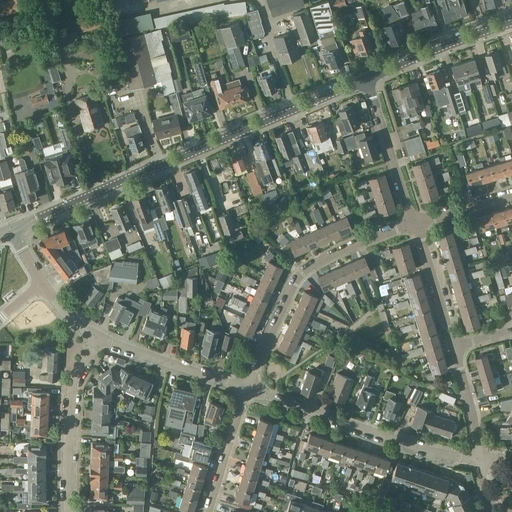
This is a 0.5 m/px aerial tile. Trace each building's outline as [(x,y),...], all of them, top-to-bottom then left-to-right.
[(8,0),(0,2),(0,13),(1,16),(28,9),(25,0),(8,0)] [(267,0),(272,15),(304,4),(302,0),(267,0)] [(327,0),(326,0),(309,6),(316,28),(320,39),(333,35),(332,34),(337,32),(337,34),(338,34),(327,0)] [(340,7),(346,5),(344,0),(330,0),(333,12),(341,10),(340,7)] [(457,18),(452,0),(439,0),(446,23),(457,18)] [(452,0),(457,18),(469,14),(464,0),(452,0)] [(404,16),(409,14),(403,1),(396,3),(400,18),(404,16)] [(225,16),(247,13),(245,2),(224,5),(223,4),(211,6),(153,19),(155,29),(176,24),(225,13),(225,16)] [(396,3),(388,7),(388,8),(382,18),(381,19),(385,27),(399,21),(399,22),(401,21),(405,19),(404,16),(400,18),(396,3)] [(357,7),(363,26),(371,24),(365,4),(357,7)] [(420,16),(425,30),(430,28),(431,29),(435,28),(435,26),(437,25),(432,12),(431,12),(428,4),(421,7),(421,9),(420,9),(423,15),(420,16)] [(423,15),(420,9),(417,11),(411,13),(413,19),(412,19),(417,33),(425,30),(420,16),(423,15)] [(257,10),(247,13),(245,14),(253,39),(266,35),(257,10)] [(274,38),(282,62),(300,56),(297,46),(304,44),(304,43),(316,39),(307,11),(293,15),(301,38),(295,40),(292,32),(274,38)] [(82,32),(101,27),(97,13),(78,18),(82,32)] [(114,21),(117,36),(153,28),(149,13),(114,21)] [(230,56),(235,69),(235,70),(245,67),(237,44),(246,40),(240,21),(221,27),(230,56)] [(399,21),(385,27),(382,27),(389,44),(389,43),(403,38),(405,38),(406,38),(399,22),(399,21)] [(158,30),(143,34),(118,40),(131,89),(153,83),(155,89),(162,87),(164,95),(175,91),(158,30)] [(361,37),(355,39),(361,54),(362,54),(364,55),(367,53),(367,52),(373,50),(367,34),(365,30),(359,32),(361,37)] [(61,37),(64,46),(77,43),(74,33),(61,37)] [(324,45),(324,47),(317,49),(318,51),(319,55),(322,54),(326,63),(330,61),(332,67),(343,63),(335,41),(324,45)] [(487,54),(485,55),(490,70),(493,78),(506,74),(504,66),(501,67),(499,59),(501,58),(500,52),(497,53),(496,52),(494,52),(492,50),(488,51),(487,54)] [(257,55),(248,58),(251,66),(260,63),(257,55)] [(476,65),(474,59),(462,62),(468,81),(474,79),(476,85),(481,83),(476,65)] [(203,71),(200,62),(193,64),(200,87),(207,85),(203,71)] [(468,81),(462,62),(451,66),(459,90),(463,89),(464,91),(471,89),(468,81)] [(56,65),(47,67),(51,80),(52,83),(61,80),(56,65)] [(427,74),(428,76),(423,78),(427,89),(432,87),(439,109),(441,110),(443,109),(446,116),(459,112),(453,94),(452,94),(450,86),(445,88),(439,70),(427,74)] [(271,74),(263,77),(261,74),(257,76),(258,79),(260,85),(262,84),(265,94),(277,90),(271,74)] [(232,105),(233,104),(235,103),(229,82),(224,83),(222,77),(211,80),(210,82),(211,86),(214,87),(220,108),(228,105),(230,106),(232,105)] [(177,92),(183,91),(179,78),(172,80),(175,91),(176,92),(177,92)] [(229,82),(235,103),(236,103),(238,104),(240,103),(241,101),(250,98),(247,86),(243,87),(243,84),(240,85),(238,79),(229,82)] [(45,82),(47,89),(48,92),(54,90),(52,83),(51,80),(45,82)] [(416,82),(407,85),(417,115),(416,112),(424,109),(421,99),(422,99),(416,82)] [(487,103),(493,101),(488,83),(482,85),(487,103)] [(493,95),(499,93),(496,83),(490,85),(493,95)] [(392,90),(396,101),(403,99),(405,104),(403,105),(402,107),(403,111),(405,113),(407,112),(409,117),(417,115),(407,85),(400,87),(397,87),(398,89),(392,90)] [(203,87),(192,91),(200,116),(202,115),(202,117),(211,114),(203,87)] [(39,91),(40,95),(31,98),(34,107),(51,102),(48,92),(47,89),(39,91)] [(200,116),(192,91),(182,94),(184,102),(185,102),(190,119),(192,118),(194,119),(197,118),(198,116),(200,116)] [(169,94),(173,110),(174,109),(180,108),(176,92),(169,94)] [(465,110),(460,92),(453,94),(459,112),(465,110)] [(94,94),(75,100),(86,130),(104,124),(94,94)] [(338,111),(341,116),(335,118),(342,136),(356,130),(355,127),(358,126),(356,119),(357,117),(356,113),(353,112),(351,106),(348,107),(346,106),(342,107),(341,110),(338,111)] [(511,124),(511,111),(498,115),(498,117),(499,120),(501,127),(503,127),(510,125),(511,124)] [(133,113),(124,116),(127,124),(136,121),(133,113)] [(158,137),(181,131),(177,115),(154,121),(158,137)] [(115,128),(123,126),(120,116),(112,118),(115,128)] [(498,117),(492,119),(495,128),(495,129),(501,127),(499,120),(498,117)] [(306,150),(307,152),(306,152),(314,174),(314,175),(324,171),(317,154),(332,149),(328,136),(329,134),(328,131),(326,131),(326,129),(327,127),(326,124),(324,124),(323,122),(321,123),(319,122),(317,123),(316,124),(312,126),(310,125),(307,126),(307,128),(306,128),(313,148),(306,150)] [(413,124),(415,130),(421,128),(419,122),(413,124)] [(133,152),(138,150),(139,151),(142,150),(143,149),(144,148),(140,134),(142,134),(139,125),(125,130),(133,152)] [(503,127),(504,133),(511,131),(511,128),(510,125),(503,127)] [(62,147),(62,149),(55,152),(64,181),(71,178),(71,176),(75,175),(67,149),(72,147),(70,141),(66,128),(60,130),(65,146),(62,147)] [(8,131),(0,132),(0,136),(2,147),(11,146),(8,131)] [(301,153),(301,154),(299,155),(297,151),(299,151),(291,131),(274,138),(280,153),(285,166),(294,163),(298,173),(308,169),(310,175),(314,174),(306,152),(303,153),(301,153)] [(364,132),(353,135),(343,138),(347,150),(361,146),(364,158),(377,154),(377,152),(376,146),(375,146),(372,136),(366,138),(364,132)] [(32,138),(37,151),(43,149),(39,136),(32,138)] [(420,136),(404,141),(409,156),(424,152),(420,136)] [(341,152),(347,150),(343,139),(337,141),(341,152)] [(428,149),(440,146),(438,140),(431,142),(430,140),(426,142),(428,149)] [(254,145),(253,146),(258,160),(263,158),(271,178),(272,181),(273,180),(271,175),(276,174),(277,176),(279,175),(284,173),(278,156),(272,158),(266,141),(258,144),(257,143),(254,144),(254,145)] [(235,172),(241,170),(246,167),(240,151),(229,155),(234,167),(235,172)] [(64,181),(55,152),(44,155),(52,182),(57,181),(57,183),(64,181)] [(463,153),(457,155),(460,166),(466,165),(463,153)] [(431,159),(432,165),(440,162),(438,157),(431,159)] [(511,158),(505,161),(504,157),(499,158),(501,162),(500,162),(504,175),(511,173),(511,158)] [(23,158),(20,159),(21,166),(21,167),(30,200),(38,198),(35,188),(41,186),(35,167),(28,169),(26,164),(25,159),(23,158)] [(263,158),(258,160),(255,162),(260,176),(262,175),(264,183),(272,181),(271,178),(263,158)] [(21,166),(20,159),(19,159),(20,165),(13,168),(24,202),(30,200),(21,167),(21,166)] [(0,179),(10,176),(5,161),(0,162),(0,179)] [(426,161),(411,166),(423,202),(437,197),(426,161)] [(489,166),(483,168),(482,162),(476,164),(478,169),(477,169),(481,183),(493,179),(489,166)] [(500,162),(489,166),(493,179),(504,175),(500,162)] [(206,194),(207,194),(197,168),(183,174),(193,199),(194,199),(198,210),(211,205),(206,194)] [(481,183),(477,169),(466,173),(470,186),(481,183)] [(253,170),(246,173),(254,195),(263,192),(260,185),(259,185),(253,170)] [(368,180),(379,214),(394,210),(383,175),(368,180)] [(14,188),(12,183),(0,187),(2,191),(0,192),(0,200),(3,209),(14,205),(10,190),(14,188)] [(185,224),(183,218),(177,200),(173,201),(167,186),(157,189),(163,205),(165,211),(174,208),(180,226),(185,224)] [(321,194),(317,198),(320,204),(323,204),(325,202),(321,194)] [(144,230),(154,227),(159,241),(166,239),(163,230),(158,218),(154,208),(149,210),(144,196),(133,200),(135,208),(133,209),(136,217),(137,217),(139,217),(139,219),(140,219),(144,230)] [(196,224),(191,213),(185,197),(178,200),(184,218),(183,218),(185,224),(186,227),(196,224)] [(319,208),(317,203),(315,198),(311,201),(315,210),(312,211),(317,223),(321,222),(323,221),(318,209),(319,208)] [(234,208),(237,216),(248,212),(244,204),(234,208)] [(127,213),(125,212),(122,205),(119,206),(114,208),(114,209),(111,210),(120,231),(126,228),(129,234),(133,232),(131,226),(128,218),(129,216),(127,213)] [(344,214),(344,216),(350,213),(346,205),(341,208),(344,214)] [(511,207),(502,210),(506,223),(511,221),(511,207)] [(362,214),(364,219),(377,215),(375,210),(362,214)] [(502,210),(490,214),(494,227),(506,223),(502,210)] [(228,213),(219,216),(225,233),(234,230),(228,213)] [(494,227),(490,214),(479,217),(483,230),(494,227)] [(334,222),(340,235),(351,230),(345,217),(334,222)] [(88,220),(73,226),(80,242),(83,248),(97,242),(88,220)] [(340,235),(334,222),(329,224),(323,227),(328,240),(340,235)] [(328,240),(323,227),(311,232),(317,245),(328,240)] [(232,249),(239,246),(238,244),(245,241),(241,230),(235,233),(235,234),(228,237),(232,249)] [(71,260),(75,259),(74,258),(71,249),(63,231),(56,234),(60,245),(61,244),(64,252),(66,251),(67,254),(70,258),(71,260)] [(441,247),(455,243),(451,231),(438,235),(441,247)] [(317,245),(311,232),(300,237),(306,250),(317,245)] [(51,259),(57,254),(60,255),(65,261),(70,258),(67,254),(66,251),(64,252),(61,244),(60,245),(56,234),(41,240),(40,245),(51,259)] [(285,236),(279,242),(283,247),(289,240),(285,236)] [(306,250),(300,237),(289,242),(294,254),(306,250)] [(116,238),(105,242),(109,251),(119,246),(116,238)] [(136,249),(142,247),(140,240),(134,243),(136,249)] [(458,254),(455,243),(441,247),(445,258),(458,254)] [(221,251),(217,252),(220,261),(227,259),(226,257),(230,255),(228,250),(227,249),(226,244),(220,246),(219,246),(220,247),(221,251)] [(392,249),(399,272),(414,267),(407,244),(392,249)] [(80,256),(81,255),(77,247),(71,249),(74,258),(75,259),(76,262),(78,267),(79,267),(85,265),(83,260),(82,261),(80,256)] [(268,261),(274,255),(270,251),(264,257),(268,261)] [(85,263),(88,261),(91,260),(88,252),(81,255),(84,260),(85,263)] [(70,258),(65,261),(60,255),(57,254),(51,259),(69,283),(81,275),(87,272),(88,272),(85,265),(79,267),(78,267),(76,262),(75,259),(71,260),(70,258)] [(462,266),(458,254),(445,258),(448,270),(462,266)] [(363,257),(352,262),(357,275),(369,270),(363,257)] [(88,272),(92,271),(88,261),(85,263),(84,260),(83,260),(85,265),(88,272)] [(138,263),(123,262),(122,267),(110,266),(108,277),(108,280),(135,283),(135,281),(139,281),(140,271),(137,271),(138,263)] [(263,273),(276,279),(281,268),(268,262),(263,273)] [(352,262),(340,267),(346,280),(357,275),(352,262)] [(504,288),(500,269),(502,278),(511,276),(509,271),(511,270),(511,264),(511,263),(511,262),(498,265),(499,268),(493,270),(498,289),(504,288)] [(110,266),(111,263),(92,272),(97,283),(96,281),(83,298),(84,299),(84,301),(86,302),(88,302),(93,306),(103,293),(104,287),(98,282),(108,277),(110,266)] [(197,296),(197,277),(197,266),(177,275),(178,312),(179,312),(186,313),(186,296),(197,296)] [(465,278),(462,266),(448,270),(452,282),(465,278)] [(346,280),(340,267),(329,272),(335,285),(346,280)] [(370,271),(375,283),(381,281),(375,268),(370,271)] [(335,285),(329,272),(318,277),(324,290),(335,285)] [(263,273),(258,285),(271,290),(276,279),(263,273)] [(243,274),(240,280),(253,286),(256,280),(243,274)] [(408,290),(421,286),(417,274),(405,278),(408,290)] [(159,281),(163,289),(176,283),(173,275),(159,281)] [(469,290),(465,278),(452,282),(455,294),(469,290)] [(351,282),(345,285),(351,299),(357,296),(351,282)] [(271,290),(258,285),(253,296),(266,301),(271,290)] [(424,298),(421,286),(408,290),(412,302),(424,298)] [(163,300),(177,300),(177,289),(162,289),(163,300)] [(469,290),(455,294),(459,305),(472,301),(469,290)] [(303,291),(298,303),(311,308),(312,309),(317,298),(317,297),(303,291)] [(511,292),(504,294),(499,296),(501,304),(506,303),(509,312),(511,311),(511,292)] [(323,293),(319,297),(330,308),(334,303),(323,293)] [(247,302),(233,296),(228,294),(226,297),(231,299),(245,306),(247,302)] [(131,299),(126,296),(124,300),(118,296),(117,297),(112,307),(113,307),(109,316),(120,321),(129,301),(131,299)] [(248,307),(260,313),(266,301),(253,296),(249,304),(248,307)] [(424,298),(412,302),(415,313),(428,310),(424,298)] [(139,314),(142,305),(131,299),(129,301),(120,321),(128,325),(132,316),(137,319),(139,314)] [(260,313),(248,307),(245,306),(231,299),(230,302),(243,308),(242,310),(246,312),(243,318),(255,324),(260,313)] [(151,302),(144,300),(142,305),(139,314),(146,316),(151,302)] [(409,305),(407,300),(393,304),(395,310),(409,305)] [(472,301),(459,305),(462,317),(476,313),(472,301)] [(298,303),(293,314),(305,320),(307,320),(312,309),(311,308),(298,303)] [(159,311),(150,307),(142,330),(151,333),(159,311)] [(159,311),(151,333),(160,337),(162,338),(164,331),(163,331),(169,315),(164,313),(166,309),(160,307),(159,311)] [(428,310),(415,313),(419,325),(432,321),(428,310)] [(476,313),(462,317),(466,329),(479,325),(476,313)] [(293,314),(288,325),(300,331),(301,331),(302,331),(307,320),(305,320),(293,314)] [(191,347),(195,323),(185,321),(185,317),(178,315),(177,327),(182,328),(180,337),(182,337),(181,345),(183,346),(184,347),(188,347),(189,347),(191,347)] [(243,318),(238,328),(237,329),(250,335),(255,324),(243,318)] [(313,319),(311,325),(324,331),(325,329),(327,325),(313,320),(313,319)] [(212,355),(219,332),(206,329),(208,323),(202,321),(199,332),(205,334),(202,345),(204,345),(202,353),(204,353),(205,355),(209,356),(210,355),(212,355)] [(432,321),(419,325),(422,337),(435,333),(432,321)] [(416,329),(414,323),(400,327),(402,333),(416,329)] [(288,325),(283,337),(295,342),(300,331),(288,325)] [(232,327),(229,333),(235,336),(235,335),(237,329),(238,328),(232,326),(232,327)] [(422,337),(424,344),(421,345),(421,346),(407,351),(409,357),(423,352),(423,350),(426,349),(439,345),(435,333),(422,337)] [(225,335),(222,348),(229,350),(233,337),(225,335)] [(283,337),(278,348),(290,353),(295,342),(283,337)] [(299,345),(310,349),(312,345),(301,340),(299,345)] [(442,356),(439,345),(426,349),(429,360),(442,356)] [(0,368),(1,369),(10,370),(10,360),(2,360),(2,352),(1,352),(1,350),(0,349),(0,368)] [(47,376),(40,375),(40,381),(47,381),(56,382),(56,371),(58,371),(59,353),(47,352),(46,370),(47,370),(47,371),(47,376)] [(492,352),(486,354),(474,357),(478,369),(489,366),(487,359),(494,357),(492,352)] [(442,356),(429,360),(433,372),(446,368),(442,356)] [(376,359),(370,357),(367,365),(373,367),(376,360),(376,359)] [(491,372),(489,366),(478,369),(481,381),(493,377),(499,375),(498,370),(491,372)] [(307,371),(301,391),(313,395),(318,382),(323,384),(328,371),(316,367),(314,373),(307,371)] [(1,369),(0,368),(0,386),(10,387),(10,378),(1,378),(1,369)] [(125,389),(132,373),(131,372),(128,371),(127,371),(122,369),(120,373),(110,369),(105,373),(112,386),(114,384),(125,389)] [(425,383),(434,381),(432,372),(423,375),(425,383)] [(112,386),(105,373),(99,378),(98,388),(94,388),(111,389),(111,388),(112,386)] [(132,373),(125,389),(135,393),(142,379),(141,378),(141,377),(138,376),(137,377),(132,375),(133,374),(132,373)] [(336,373),(327,396),(344,403),(352,379),(336,373)] [(367,390),(369,387),(373,377),(368,375),(360,393),(359,393),(356,401),(359,402),(358,405),(369,409),(376,394),(367,390)] [(495,383),(493,377),(481,381),(485,393),(496,389),(503,387),(501,381),(495,383)] [(144,379),(142,379),(135,393),(142,396),(140,399),(147,402),(151,392),(149,392),(153,383),(148,381),(148,380),(145,379),(144,379)] [(414,388),(409,386),(407,385),(403,395),(409,398),(418,382),(417,381),(414,388)] [(418,382),(409,398),(407,403),(415,406),(422,391),(417,389),(420,383),(418,382)] [(10,387),(0,386),(0,403),(0,404),(1,395),(10,395),(10,387)] [(196,424),(191,422),(194,409),(192,408),(196,392),(173,387),(168,409),(169,409),(166,423),(184,428),(183,431),(181,431),(179,438),(180,438),(182,433),(195,436),(196,425),(196,424)] [(94,398),(94,399),(110,399),(111,389),(94,388),(94,393),(93,394),(93,397),(94,398)] [(31,402),(31,403),(48,403),(48,402),(49,401),(50,398),(48,397),(49,392),(39,391),(39,389),(28,389),(27,402),(31,402)] [(440,391),(438,398),(453,404),(456,398),(440,391)] [(393,419),(400,402),(388,398),(382,415),(385,416),(386,418),(390,420),(392,418),(393,419)] [(505,422),(505,421),(500,421),(500,437),(511,437),(511,398),(503,400),(501,401),(501,410),(510,410),(510,416),(505,422)] [(94,409),(94,410),(110,411),(110,410),(115,412),(118,405),(118,401),(117,399),(110,399),(94,399),(94,400),(94,404),(93,405),(93,408),(94,409)] [(48,408),(48,403),(31,403),(31,402),(27,402),(27,408),(31,408),(31,414),(48,415),(48,413),(49,412),(49,409),(48,408)] [(210,402),(205,417),(206,417),(204,423),(216,427),(218,422),(223,407),(210,402)] [(0,420),(9,421),(9,412),(0,412),(0,404),(0,403),(0,420)] [(429,429),(434,414),(435,412),(417,406),(411,426),(416,428),(418,429),(418,428),(428,432),(429,429)] [(94,410),(94,412),(92,412),(92,415),(93,416),(93,421),(109,422),(115,423),(115,426),(119,426),(119,421),(116,420),(116,418),(109,417),(110,411),(94,410)] [(47,426),(47,420),(48,419),(49,416),(48,415),(31,414),(30,419),(23,418),(23,424),(28,425),(30,425),(32,425),(35,425),(47,426)] [(455,421),(434,414),(429,429),(450,435),(451,431),(452,431),(453,429),(452,429),(452,428),(454,428),(456,428),(456,426),(456,424),(454,423),(455,421)] [(255,430),(270,434),(273,423),(259,418),(255,430)] [(9,421),(0,420),(0,429),(9,430),(9,421)] [(115,426),(115,423),(109,422),(93,421),(93,422),(92,423),(91,426),(93,427),(92,433),(108,434),(108,436),(114,436),(115,427),(123,427),(123,425),(124,421),(119,421),(119,426),(115,426)] [(47,426),(35,425),(32,425),(30,425),(28,425),(23,424),(26,431),(26,438),(30,438),(30,436),(47,437),(47,431),(48,431),(48,427),(47,426)] [(275,436),(270,434),(255,430),(252,441),(266,446),(272,448),(275,436)] [(180,438),(179,438),(178,441),(185,443),(182,453),(182,454),(190,456),(213,462),(209,460),(212,451),(216,452),(218,446),(201,442),(194,440),(195,436),(182,433),(180,438)] [(316,452),(321,437),(309,433),(304,448),(316,452)] [(332,441),(321,437),(316,452),(327,455),(332,441)] [(92,454),(108,455),(114,455),(114,453),(115,440),(107,440),(107,443),(92,443),(92,448),(91,449),(91,452),(92,453),(92,454)] [(301,440),(298,450),(302,452),(299,459),(304,461),(307,453),(303,452),(306,442),(301,440)] [(266,446),(252,441),(248,453),(263,458),(263,457),(268,458),(268,460),(275,462),(276,461),(276,460),(277,459),(277,458),(270,455),(270,454),(264,452),(266,446)] [(344,444),(332,441),(327,455),(339,459),(344,444)] [(147,456),(148,443),(137,442),(135,455),(147,456)] [(339,459),(338,464),(336,463),(333,471),(336,471),(338,472),(341,465),(344,466),(345,461),(350,463),(355,448),(344,444),(339,459)] [(45,452),(45,446),(24,446),(24,452),(28,452),(28,457),(28,458),(44,459),(44,458),(45,458),(45,456),(46,456),(46,452),(45,452)] [(367,452),(355,448),(350,463),(362,467),(367,452)] [(182,454),(182,453),(176,451),(174,457),(189,461),(190,456),(182,454)] [(367,452),(362,467),(373,471),(378,456),(367,452)] [(108,466),(108,460),(123,460),(123,454),(114,453),(114,455),(108,455),(92,454),(92,459),(91,460),(90,463),(92,464),(92,465),(91,465),(91,466),(108,466)] [(248,453),(245,465),(259,469),(259,468),(263,458),(248,453)] [(378,456),(373,471),(385,475),(390,460),(378,456)] [(136,467),(147,467),(147,457),(136,457),(136,465),(136,467)] [(28,463),(28,468),(28,469),(44,469),(44,467),(46,467),(46,464),(44,463),(44,459),(28,458),(28,463)] [(192,462),(189,473),(203,478),(207,466),(192,462)] [(401,484),(407,465),(403,463),(402,464),(397,462),(390,480),(401,484)] [(245,465),(241,476),(256,481),(259,469),(245,465)] [(407,465),(401,484),(411,487),(417,469),(412,467),(413,466),(407,465)] [(91,466),(91,470),(90,471),(89,474),(91,475),(91,476),(108,477),(108,471),(128,472),(128,466),(108,466),(91,466)] [(147,467),(136,467),(135,476),(146,476),(147,467)] [(28,480),(45,480),(45,479),(46,478),(46,475),(45,474),(44,469),(28,469),(28,468),(5,468),(5,474),(16,474),(16,473),(22,473),(22,474),(28,474),(28,480)] [(417,469),(411,487),(422,491),(428,472),(423,470),(423,471),(417,469)] [(428,472),(422,491),(432,494),(438,476),(433,474),(433,473),(428,472)] [(189,473),(185,485),(200,489),(203,478),(189,473)] [(314,474),(312,482),(319,484),(321,476),(314,474)] [(91,476),(91,477),(91,478),(90,478),(90,481),(91,482),(91,488),(107,488),(113,489),(127,490),(127,488),(132,488),(132,483),(127,483),(127,484),(107,483),(108,477),(91,476)] [(241,476),(237,488),(252,492),(256,481),(241,476)] [(443,478),(438,476),(432,494),(442,498),(448,478),(444,477),(443,478)] [(382,507),(390,480),(391,479),(384,477),(375,505),(382,507)] [(448,478),(442,498),(443,496),(450,499),(453,504),(452,505),(470,496),(467,490),(466,491),(463,485),(454,482),(455,481),(448,478)] [(45,481),(45,480),(28,480),(22,480),(22,485),(13,485),(13,484),(1,485),(2,491),(14,491),(14,492),(21,492),(22,492),(22,491),(28,491),(45,490),(45,486),(46,485),(46,482),(45,481)] [(185,485),(182,496),(196,501),(200,489),(185,485)] [(107,488),(91,488),(90,499),(107,500),(107,499),(113,499),(113,494),(107,494),(107,489),(107,488)] [(130,488),(129,495),(127,495),(127,503),(134,503),(142,503),(142,496),(144,496),(144,488),(130,488)] [(252,492),(237,488),(234,499),(239,501),(237,507),(250,511),(252,505),(249,504),(252,492)] [(45,490),(28,491),(22,491),(22,492),(21,492),(21,503),(17,503),(17,508),(30,508),(30,502),(45,502),(45,497),(46,496),(46,493),(45,492),(45,490)] [(284,500),(281,508),(286,510),(285,511),(297,511),(300,503),(302,498),(287,492),(285,498),(284,500)] [(192,511),(196,501),(182,496),(178,508),(190,511),(192,511)] [(470,496),(452,505),(455,511),(463,511),(474,507),(471,501),(472,501),(470,497),(470,496)] [(320,511),(321,510),(323,504),(312,501),(310,507),(308,511),(320,511)] [(143,511),(144,503),(142,503),(134,503),(133,511),(143,511)] [(300,503),(297,511),(308,511),(310,507),(300,503)]
